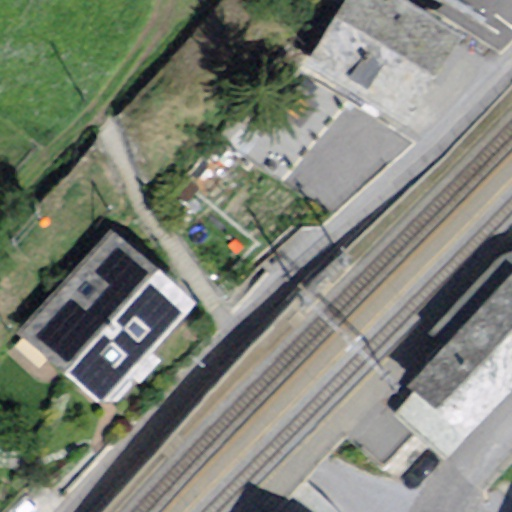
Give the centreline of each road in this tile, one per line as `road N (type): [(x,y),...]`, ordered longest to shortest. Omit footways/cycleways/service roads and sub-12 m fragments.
road 1 (residential): [(511,63),(428,151),(227,333)]
road 2 (residential): [(380,511),(229,372),(227,333)]
road 3 (residential): [(227,333),(70,511)]
